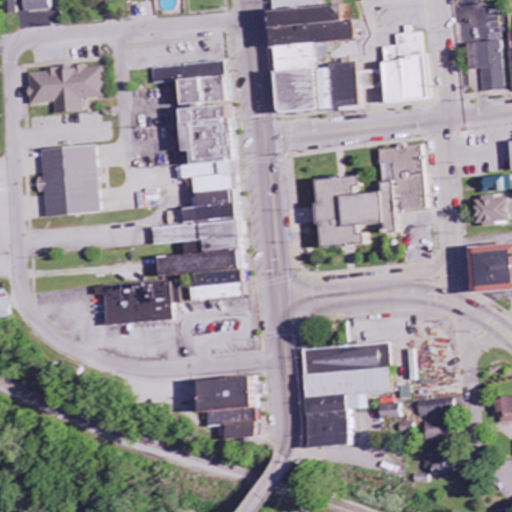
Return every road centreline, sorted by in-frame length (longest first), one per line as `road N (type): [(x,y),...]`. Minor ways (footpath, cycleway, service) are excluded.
road 1 (residential): [(69,347),(43,326),(25,286),(7,40)]
road 2 (residential): [(462,306),(445,154),(451,86),(441,0)]
road 3 (primary): [(284,305),(253,0)]
road 4 (residential): [(0,41),(256,17)]
road 5 (tertiary): [(511,112),(268,140)]
road 6 (primary): [(284,305),(423,295),(482,315),(511,336)]
road 7 (residential): [(290,360),(154,372),(69,347)]
road 8 (residential): [(482,469),(462,306)]
road 9 (primary): [(294,459),(284,305)]
